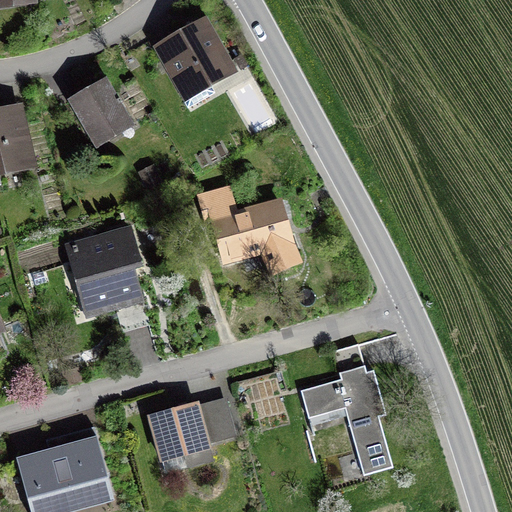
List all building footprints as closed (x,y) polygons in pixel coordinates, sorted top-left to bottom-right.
[(203,24),(161,48),(186,90),(180,93),(188,108),(214,93),(209,83),(229,71),(203,24)] [(105,79),(69,101),(91,139),(110,127),(113,132),(130,121),(120,103),(122,102),(120,99),(118,100),(105,79)] [(0,169),(28,163),(16,113),(0,116),(0,169)] [(226,260),(263,250),(273,272),(298,261),(290,243),(279,204),(235,216),(227,189),(201,197),(208,224),(215,223),(226,260)] [(101,311),(141,300),(132,268),(140,266),(129,230),(71,246),(85,295),(80,297),(85,315),(101,310),(101,311)] [(393,467),(379,417),(386,415),(374,371),(366,373),(358,344),(333,351),(341,380),(301,391),(313,435),(315,435),(312,426),(347,416),(364,476),(393,467)] [(150,417),(162,461),(185,454),(188,466),(212,460),(207,440),(234,432),(224,399),(198,407),(197,404),(150,417)] [(113,496),(94,427),(60,437),(64,454),(52,458),(51,453),(17,462),(30,511),(60,511),(60,508),(58,508),(55,495),(73,490),(77,505),(104,497),(105,499),(113,496)]
